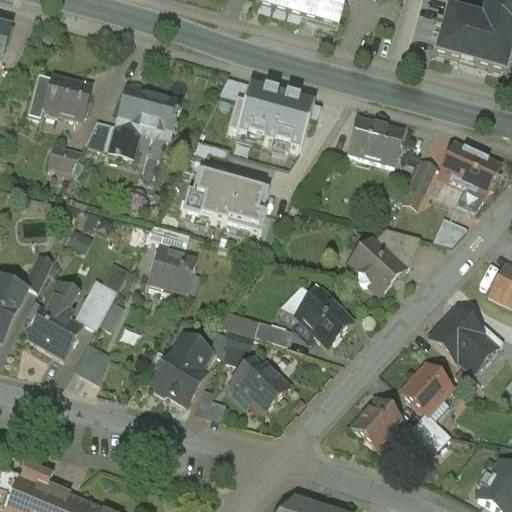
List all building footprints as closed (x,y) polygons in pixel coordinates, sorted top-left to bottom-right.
[(257,0),(254,11),(335,33),(344,0),(257,0)] [(480,28),(447,19),(435,60),(503,79),(511,47),(511,0),(502,0),(485,8),(480,28)] [(49,85),(35,81),(24,123),(39,127),(42,116),(40,115),(49,85)] [(90,93),(50,82),(49,85),(40,115),(42,116),(81,126),(90,93)] [(309,105),(248,90),(238,129),(241,130),(238,144),(255,148),(256,145),(296,155),(309,105)] [(179,109),(125,94),(115,130),(117,131),(109,158),(116,160),(117,157),(127,160),(127,163),(131,164),(140,133),(170,142),(179,109)] [(404,139),(357,125),(347,158),(347,159),(394,173),(404,139)] [(111,130),(97,126),(85,150),(104,155),(111,130)] [(81,158),(54,151),(47,171),(55,173),(71,178),(81,158)] [(496,173),(451,152),(435,187),(479,208),(496,173)] [(393,229),(409,235),(437,169),(421,162),(393,229)] [(270,186),(208,167),(195,212),(257,230),(270,186)] [(71,178),(55,173),(51,185),(65,190),(71,178)] [(73,233),(65,250),(82,258),(91,242),(73,233)] [(153,233),(150,247),(186,253),(189,239),(153,233)] [(419,244),(384,235),(373,247),(403,275),(398,280),(400,282),(411,269),(419,244)] [(373,247),(370,245),(353,263),(358,268),(358,273),(358,278),(356,281),(357,282),(358,291),(367,291),(379,302),(398,280),(403,275),(373,247)] [(183,258),(172,255),(171,260),(157,256),(146,296),(147,296),(148,296),(161,300),(163,294),(184,300),(184,301),(186,301),(195,267),(182,263),(183,258)] [(38,263),(24,291),(37,298),(52,270),(38,263)] [(511,275),(502,271),(487,301),(511,314),(511,275)] [(95,287),(84,306),(91,310),(81,330),(95,338),(117,299),(95,287)] [(0,298),(0,346),(24,298),(7,290),(2,300),(0,298)] [(342,317),(320,296),(293,322),(327,355),(352,329),(341,318),(342,317)] [(80,335),(42,315),(28,342),(47,352),(45,356),(64,365),(80,335)] [(480,340),(455,318),(430,346),(469,379),(488,358),(475,346),(480,340)] [(258,328),(253,343),(286,353),(291,338),(258,328)] [(252,345),(229,338),(224,352),(247,359),(252,345)] [(209,356),(183,340),(172,359),(170,358),(151,389),(154,391),(154,395),(163,400),(166,398),(186,410),(204,379),(198,375),(209,356)] [(100,359),(87,352),(76,373),(88,380),(100,359)] [(276,385),(262,371),(258,374),(250,367),(233,384),(241,392),(232,402),(245,415),(251,409),(262,420),(287,395),(284,393),(287,391),(278,383),(276,385)] [(449,395),(424,373),(401,400),(423,420),(424,419),(426,421),(449,395)] [(220,426),(226,409),(213,404),(216,398),(204,394),(195,417),(220,426)] [(401,430),(375,407),(349,435),(375,459),(401,430)] [(426,421),(424,419),(423,420),(414,431),(428,444),(445,447),(449,442),(426,421)] [(428,444),(414,431),(407,439),(432,461),(445,447),(428,444)] [(511,511),(511,477),(499,469),(477,506),(487,511),(511,511)] [(21,483),(0,473),(0,497),(13,503),(21,483)] [(75,505),(45,493),(49,482),(26,473),(21,483),(13,503),(9,511),(90,511),(75,505)]
